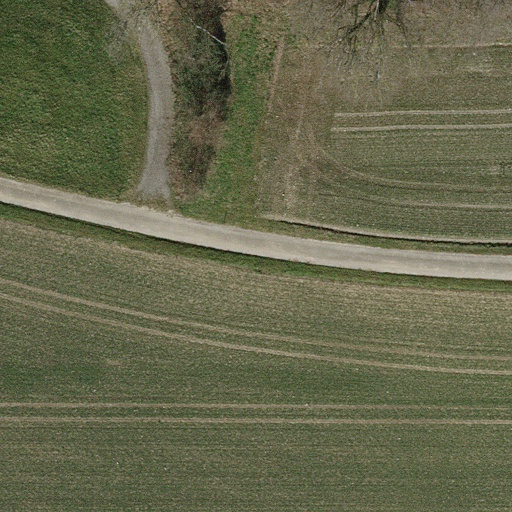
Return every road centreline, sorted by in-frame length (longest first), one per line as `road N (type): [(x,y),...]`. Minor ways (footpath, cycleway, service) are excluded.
road 1 (track): [(144,228),(511,261)]
road 2 (track): [(0,185),(144,228)]
